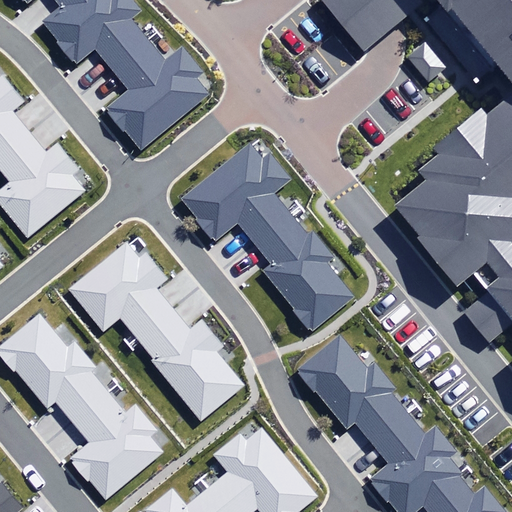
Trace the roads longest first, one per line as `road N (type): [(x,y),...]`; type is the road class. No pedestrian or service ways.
road 1 (residential): [(261,92),(511,393)]
road 2 (residential): [(141,190),(238,308),(294,415),(356,499)]
road 3 (residential): [(0,32),(141,190)]
road 4 (residential): [(141,190),(0,303)]
road 5 (residential): [(261,92),(141,190)]
road 6 (residential): [(79,511),(0,416)]
road 7 (residential): [(184,0),(261,92)]
